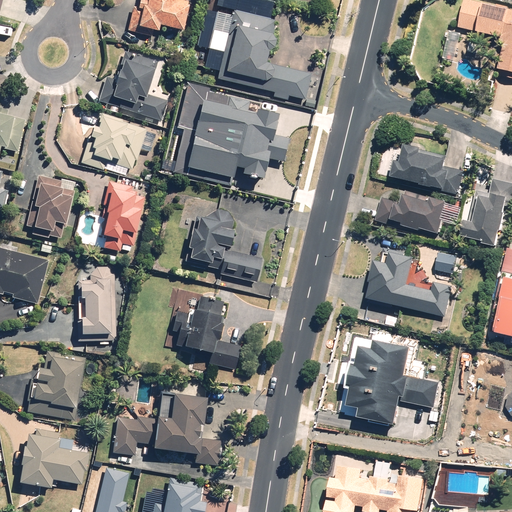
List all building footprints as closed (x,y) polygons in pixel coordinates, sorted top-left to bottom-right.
[(181,34),(186,2),(180,1),(180,0),(138,0),(137,8),(132,8),(128,35),(151,39),(152,34),(156,34),(156,30),(181,34)] [(274,40),(271,36),(274,22),(269,21),(273,3),(258,0),(218,0),(216,14),(204,11),(196,47),(222,53),(216,80),(274,93),(272,98),(288,101),(288,98),(304,101),(309,75),(263,65),(266,54),(273,49),(274,40)] [(511,11),(463,1),(457,30),(503,40),(495,76),(511,79),(511,11)] [(114,82),(105,79),(97,102),(160,124),(167,102),(145,95),(156,63),(124,52),(114,82)] [(250,97),(188,83),(178,126),(186,128),(176,171),(231,184),(235,169),(264,176),(269,156),(285,160),(290,137),(273,133),(278,113),(257,108),(256,110),(247,108),(250,97)] [(2,117),(0,116),(0,158),(5,160),(7,150),(14,152),(21,122),(15,120),(16,114),(4,111),(2,117)] [(146,131),(102,116),(93,141),(88,140),(80,163),(103,172),(104,169),(124,176),(126,170),(132,172),(146,131)] [(389,181),(443,193),(447,173),(442,172),(444,161),(417,156),(418,150),(403,147),(400,162),(394,160),(389,181)] [(492,168),(477,166),(474,183),(488,186),(492,168)] [(61,182),(37,176),(24,226),(33,229),(31,236),(48,240),(52,225),(63,227),(73,191),(59,187),(61,182)] [(469,226),(461,225),(458,239),(494,246),(503,204),(511,205),(511,200),(511,184),(492,180),(489,195),(475,193),(469,226)] [(131,187),(106,184),(103,203),(105,204),(100,237),(105,238),(103,249),(117,252),(118,244),(133,246),(138,210),(131,209),(133,201),(136,202),(137,193),(130,192),(131,187)] [(382,198),(376,221),(439,237),(447,204),(429,200),(428,204),(416,201),(418,194),(405,191),(402,204),(382,198)] [(229,212),(216,210),(200,220),(194,219),(193,230),(189,229),(184,262),(210,266),(210,260),(220,262),(218,276),(256,284),(260,259),(228,251),(232,224),(229,212)] [(511,249),(507,248),(500,270),(511,273),(511,249)] [(0,249),(0,297),(0,298),(1,294),(12,297),(11,300),(37,307),(48,262),(0,249)] [(432,291),(408,287),(412,259),(387,254),(385,265),(372,263),(365,304),(446,317),(451,287),(433,284),(432,291)] [(80,321),(77,320),(78,342),(114,341),(111,275),(105,268),(96,269),(89,274),(89,283),(77,283),(76,301),(81,301),(80,321)] [(511,336),(511,283),(507,282),(492,331),(511,336)] [(181,352),(208,357),(206,365),(236,371),(240,346),(219,342),(221,328),(219,328),(225,301),(198,296),(195,312),(188,311),(187,316),(173,313),(169,333),(177,334),(174,347),(182,348),(181,352)] [(399,314),(375,308),(371,322),(395,329),(399,314)] [(141,355),(142,344),(132,343),(131,354),(141,355)] [(367,425),(395,429),(400,400),(403,400),(407,379),(404,379),(408,350),(373,344),(372,353),(357,351),(354,370),(348,369),(345,389),(349,389),(346,408),(358,410),(357,419),(368,421),(367,425)] [(74,422),(84,360),(45,354),(42,371),(32,370),(25,414),(74,422)] [(433,407),(437,384),(411,380),(407,404),(433,407)] [(195,440),(197,427),(201,428),(204,401),(170,397),(167,425),(114,419),(110,453),(134,455),(135,444),(150,446),(150,451),(193,456),(197,457),(199,441),(195,440)] [(21,448),(17,466),(19,467),(16,485),(49,491),(51,482),(80,487),(82,472),(84,473),(88,455),(56,449),(57,442),(25,436),(22,449),(21,448)] [(219,443),(199,441),(197,457),(193,456),(192,464),(216,467),(219,443)] [(121,503),(128,474),(103,468),(93,511),(123,511),(125,504),(121,503)] [(419,511),(423,479),(399,477),(398,486),(389,485),(389,481),(369,479),(369,481),(360,480),(361,471),(337,468),(335,481),(327,480),(323,511),(354,511),(355,510),(363,510),(362,511),(419,511)] [(162,506),(153,504),(151,511),(200,511),(202,505),(196,504),(198,495),(200,495),(202,485),(169,479),(168,486),(165,485),(162,506)]
